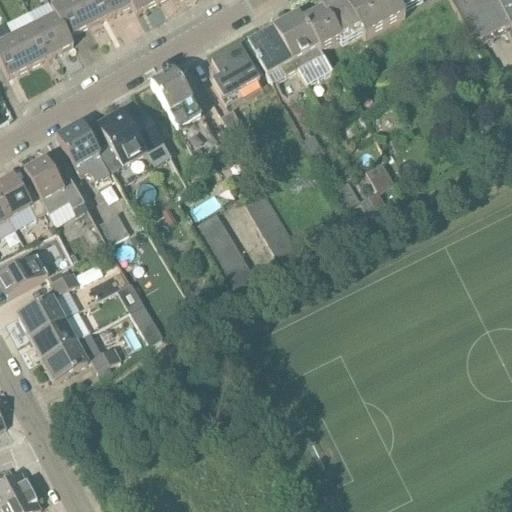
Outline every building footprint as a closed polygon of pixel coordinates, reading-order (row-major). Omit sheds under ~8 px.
[(57,18),(69,41),(89,30),(73,0),(68,0),(50,9),(55,18),(57,18)] [(73,0),(89,30),(110,20),(100,0),(73,0)] [(131,9),(126,0),(100,0),(110,20),(131,9)] [(126,0),(131,9),(136,18),(156,7),(152,0),(126,0)] [(365,44),(384,33),(366,0),(363,0),(357,3),(355,0),(330,0),(326,3),(329,7),(320,12),(322,15),(303,26),(321,58),(321,57),(342,46),(342,45),(360,34),(365,44)] [(400,12),(423,0),(366,0),(384,33),(405,22),(400,12)] [(448,0),(473,50),(508,30),(509,29),(494,2),(491,3),(488,0),(448,0)] [(511,0),(488,0),(491,3),(494,2),(509,29),(508,30),(510,29),(511,33),(511,0)] [(57,18),(55,18),(35,29),(51,61),(73,50),(69,41),(57,18)] [(332,77),(321,57),(321,58),(303,26),(302,26),(298,18),(271,33),(296,76),(298,75),(307,91),(332,77)] [(29,72),(51,61),(35,29),(13,40),(29,72)] [(285,81),(296,76),(271,33),(247,47),(267,81),(281,73),(285,81)] [(0,69),(7,83),(29,72),(13,40),(0,46),(0,69)] [(223,106),(259,86),(240,51),(211,67),(219,81),(211,85),(223,106)] [(198,123),(182,94),(172,76),(150,89),(177,136),(190,160),(209,150),(195,125),(198,123)] [(232,114),(221,121),(231,138),(237,149),(248,142),(232,114)] [(108,149),(98,155),(101,161),(112,179),(123,172),(126,178),(149,165),(122,118),(99,131),(108,149)] [(98,155),(92,145),(82,127),(56,142),(80,183),(90,177),(97,188),(111,181),(100,162),(101,161),(98,155)] [(83,209),(75,194),(65,176),(54,157),(53,157),(64,177),(56,181),(46,162),(24,175),(31,189),(36,197),(47,217),(47,216),(49,220),(69,209),(73,215),(83,209)] [(377,196),(379,199),(394,190),(382,168),(366,176),(377,196)] [(36,197),(31,189),(21,194),(13,180),(0,187),(0,213),(13,236),(47,217),(36,197)] [(360,209),(359,207),(348,186),(332,195),(346,217),(360,209)] [(241,205),(248,216),(268,204),(262,193),(241,205)] [(368,202),(376,215),(385,209),(379,199),(377,196),(368,202)] [(367,220),(376,215),(368,202),(359,207),(360,209),(367,220)] [(248,216),(254,227),(275,216),(268,204),(248,216)] [(88,219),(83,209),(73,215),(76,221),(78,225),(88,219)] [(0,242),(13,236),(0,213),(0,242)] [(254,227),(261,239),(281,227),(275,216),(254,227)] [(96,231),(109,251),(130,239),(117,218),(96,231)] [(203,241),(223,229),(217,218),(196,230),(203,241)] [(261,239),(268,250),(288,239),(281,227),(261,239)] [(209,252),(230,240),(223,229),(203,241),(209,252)] [(268,250),(274,262),(294,250),(288,239),(268,250)] [(216,263),(236,251),(230,240),(209,252),(216,263)] [(294,250),(274,262),(281,273),(301,261),(294,250)] [(222,274),(243,262),(236,251),(216,263),(222,274)] [(117,269),(111,259),(98,266),(103,277),(117,269)] [(47,278),(37,260),(0,279),(0,289),(6,300),(47,278)] [(229,285),(249,273),(243,262),(222,274),(229,285)] [(249,273),(229,285),(235,296),(256,284),(249,273)] [(80,290),(73,277),(49,290),(56,302),(80,290)] [(209,298),(191,309),(197,320),(216,310),(209,298)] [(17,321),(29,345),(66,324),(54,301),(17,321)] [(163,344),(144,309),(129,318),(148,352),(163,344)] [(29,345),(41,366),(78,346),(66,324),(29,345)] [(78,346),(41,366),(53,388),(89,368),(78,346)] [(90,366),(97,379),(122,365),(115,353),(90,366)] [(111,371),(98,378),(103,387),(115,378),(111,371)] [(0,511),(1,511),(32,497),(26,486),(25,487),(21,479),(0,489),(0,511)] [(32,497),(1,511),(38,511),(36,507),(37,507),(32,497)]
